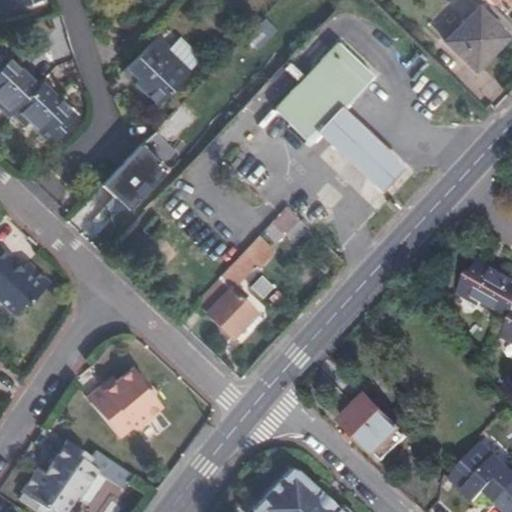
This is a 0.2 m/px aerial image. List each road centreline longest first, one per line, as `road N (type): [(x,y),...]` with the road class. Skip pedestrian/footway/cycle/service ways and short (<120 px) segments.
road 1 (tertiary): [(261,392),(455,188)]
road 2 (residential): [(53,186),(106,124),(70,0)]
road 3 (residential): [(0,454),(112,295)]
road 4 (residential): [(241,414),(112,295)]
road 5 (unclassified): [(261,392),(386,511)]
road 6 (residential): [(0,192),(112,295)]
road 7 (tertiary): [(241,414),(169,511)]
